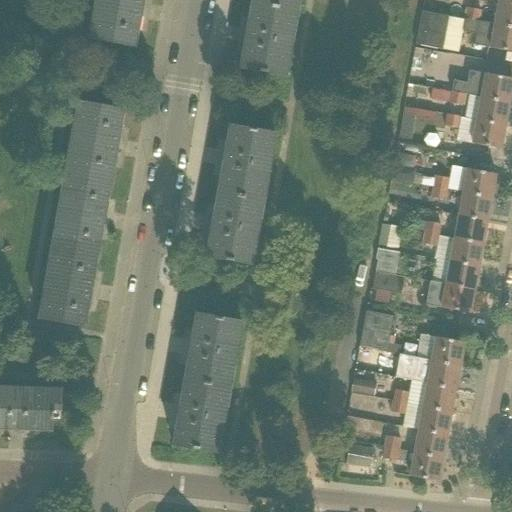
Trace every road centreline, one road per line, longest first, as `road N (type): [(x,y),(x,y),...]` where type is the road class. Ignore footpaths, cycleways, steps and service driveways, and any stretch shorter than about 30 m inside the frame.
road 1 (residential): [(112,477),(197,0)]
road 2 (residential): [(424,511),(112,477)]
road 3 (residential): [(476,511),(511,315)]
